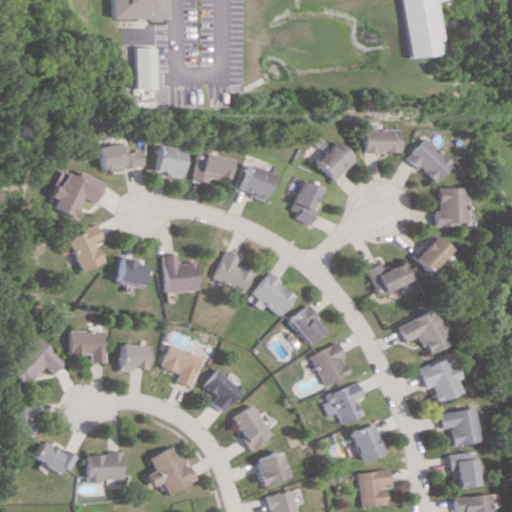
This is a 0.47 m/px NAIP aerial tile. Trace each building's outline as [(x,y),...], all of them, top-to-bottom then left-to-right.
[(105,0),(106,17),(163,18),(163,0),(105,0)] [(398,0),(406,57),(438,53),(431,0),(398,0)] [(148,88),(149,46),(128,46),(128,88),(148,88)] [(394,128),(358,127),(358,151),(394,152),(394,128)] [(446,164),(420,136),(400,154),(426,182),(446,164)] [(349,159),(331,140),(309,161),(327,180),(349,159)] [(92,147),(97,171),(139,163),(136,149),(124,151),(122,141),(92,147)] [(180,147),(153,145),(150,173),(177,175),(180,147)] [(228,158),(195,150),(188,178),(202,181),(204,174),(223,178),(228,158)] [(233,188),(257,199),(268,173),(243,163),(233,188)] [(90,202),(99,181),(74,170),(72,175),(61,170),(49,197),(51,198),(47,207),(69,217),(78,197),(90,202)] [(316,187),(298,179),(283,212),(304,222),(310,209),(306,207),(316,187)] [(430,210),(426,210),(426,224),(467,225),(468,211),(460,211),(460,186),(431,186),(430,210)] [(97,262),(89,240),(96,238),(91,225),(62,236),(75,270),(97,262)] [(407,256),(422,270),(442,248),(427,235),(407,256)] [(242,290),(249,268),(232,263),(235,255),(219,249),(209,279),(242,290)] [(157,254),(158,291),(192,290),(191,261),(172,262),(172,253),(157,254)] [(111,281),(135,284),(138,264),(128,263),(129,258),(113,256),(111,281)] [(403,280),(394,262),(377,269),(374,262),(360,268),(371,294),(403,280)] [(248,294),(253,297),(249,303),(257,308),(260,304),(276,315),(292,292),(262,273),(248,294)] [(284,319),(305,344),(323,329),(302,304),(284,319)] [(391,325),(399,341),(411,335),(420,354),(443,343),(426,308),(391,325)] [(101,362),(101,330),(64,329),(64,353),(86,354),(86,362),(101,362)] [(59,361),(31,335),(1,369),(19,385),(38,365),(47,373),(59,361)] [(321,385),(345,372),(336,356),(340,355),(332,341),(305,356),(321,385)] [(142,369),(143,344),(116,343),(115,368),(142,369)] [(197,356),(165,343),(157,365),(174,372),(171,380),(186,386),(197,356)] [(455,391),(449,378),(453,377),(448,364),(443,366),(439,356),(411,368),(419,388),(425,386),(431,401),(455,391)] [(198,384),(211,395),(206,400),(218,411),(237,389),(212,367),(198,384)] [(32,415),(32,403),(6,402),(5,434),(28,435),(29,415),(32,415)] [(265,436),(250,404),(227,414),(241,447),(265,436)] [(446,445),(473,440),(467,406),(433,412),(436,428),(443,427),(446,445)] [(347,432),(359,461),(382,451),(370,422),(347,432)] [(58,475),(70,454),(59,448),(57,452),(36,440),(26,457),(58,475)] [(144,456),(151,469),(142,473),(149,486),(158,482),(163,492),(191,479),(184,463),(178,466),(167,445),(144,456)] [(283,476),(275,450),(249,457),(256,484),(283,476)] [(442,453),(443,469),(450,469),(451,486),(470,485),(468,451),(442,453)] [(81,452),(82,479),(118,479),(117,452),(81,452)] [(382,504),(381,484),(387,484),(385,469),(355,471),(357,506),(382,504)] [(266,511),(296,511),(296,510),(292,511),(286,488),(261,495),(266,511)] [(485,511),(482,492),(447,497),(449,511),(458,511),(457,511),(485,511)]
